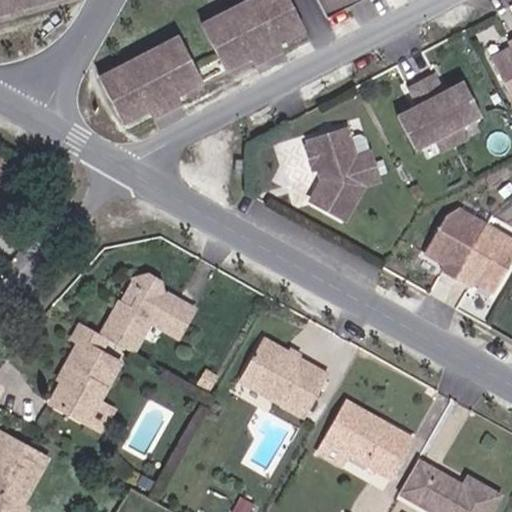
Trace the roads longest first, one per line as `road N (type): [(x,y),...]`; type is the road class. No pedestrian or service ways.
road 1 (tertiary): [(126,168),(511,382)]
road 2 (residential): [(126,168),(447,0)]
road 3 (residential): [(0,318),(126,168)]
road 4 (tertiary): [(0,98),(126,168)]
